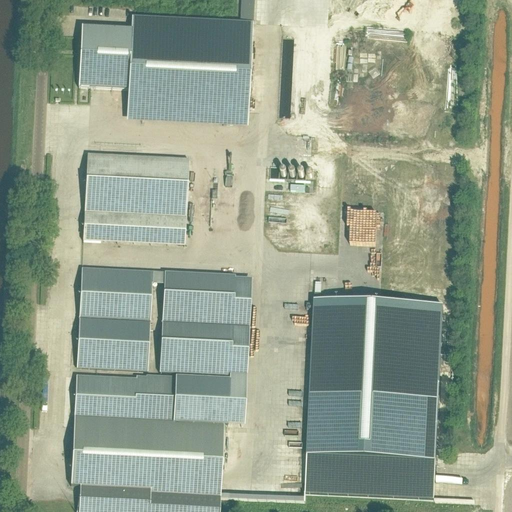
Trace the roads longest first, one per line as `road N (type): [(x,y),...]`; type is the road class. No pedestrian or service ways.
road 1 (track): [(269,0),(252,472),(260,482),(442,495),(472,466),(511,453)]
road 2 (tertiary): [(19,511),(44,0)]
road 3 (track): [(511,242),(502,453)]
